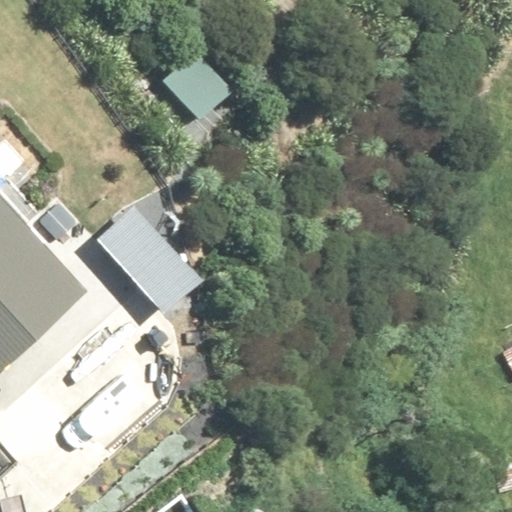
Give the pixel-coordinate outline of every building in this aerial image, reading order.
[(9,126),(0,135),(0,177),(12,189),(42,158),(9,126)] [(0,377),(94,290),(0,188),(0,377)] [(66,195),(36,223),(71,261),(102,233),(66,195)] [(511,341),(498,348),(511,375),(511,341)] [(48,365),(13,398),(39,426),(74,394),(48,365)]
